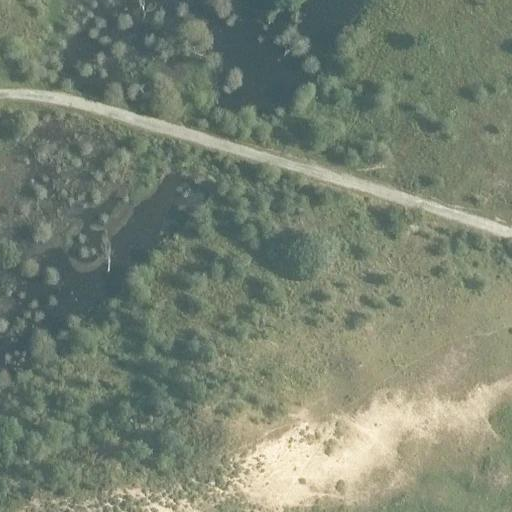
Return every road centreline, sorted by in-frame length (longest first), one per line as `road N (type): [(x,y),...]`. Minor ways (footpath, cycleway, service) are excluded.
road 1 (track): [(511,236),(164,134)]
road 2 (track): [(164,134),(0,98)]
